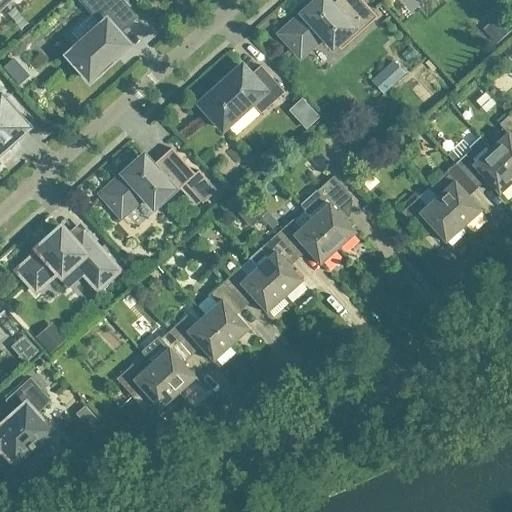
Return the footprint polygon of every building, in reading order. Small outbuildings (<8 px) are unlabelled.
[(0,0),(0,8),(9,0),(0,0)] [(126,43),(118,33),(137,17),(122,0),(86,0),(93,8),(89,11),(102,25),(70,53),(67,55),(69,57),(70,57),(88,77),(87,77),(89,80),(92,78),(91,77),(106,64),(107,64),(107,63),(115,56),(116,56),(116,55),(127,46),(129,44),(127,42),(126,43)] [(341,50),(378,17),(362,0),(337,0),(333,4),(331,5),(326,0),(318,0),(281,34),(301,55),(323,35),(333,47),(336,44),(341,50)] [(500,25),(488,35),(496,44),(511,29),(499,15),(494,19),(500,25)] [(388,77),(378,87),(384,94),(406,74),(393,60),(381,71),(388,77)] [(285,92),(261,65),(250,74),(242,66),(225,82),(224,80),(223,81),(224,83),(219,87),(218,85),(217,86),(218,87),(200,104),(223,129),(252,103),(261,113),(285,92)] [(0,152),(28,127),(1,97),(0,97),(0,152)] [(508,133),(491,148),(511,171),(511,119),(508,116),(499,124),(508,133)] [(456,163),(455,164),(471,182),(480,175),(485,181),(487,180),(499,194),(511,182),(511,171),(491,148),(480,137),(470,146),(472,149),(460,159),(456,163)] [(199,170),(195,173),(174,150),(172,148),(153,164),(152,165),(144,156),(102,194),(121,215),(144,195),(154,207),(157,205),(159,207),(180,188),(195,206),(201,201),(203,203),(216,190),(199,170)] [(452,150),(448,154),(456,163),(460,159),(452,150)] [(442,176),(429,188),(437,197),(464,226),(482,210),(469,196),(470,194),(465,188),(471,182),(455,164),(442,176)] [(356,232),(347,222),(350,219),(341,209),(347,203),(346,202),(352,197),(333,176),(301,206),(305,210),(304,211),(338,248),(356,232)] [(419,197),(402,212),(418,229),(418,230),(426,223),(432,229),(433,228),(446,242),(464,226),(437,197),(429,188),(419,197)] [(293,219),(276,234),(292,253),(301,245),(306,251),(307,250),(320,264),(338,248),(304,211),(294,220),(293,219)] [(267,212),(261,217),(272,229),(278,224),(267,212)] [(118,270),(83,231),(73,240),(62,227),(44,243),(46,246),(18,270),(36,290),(57,271),(62,276),(76,263),(82,271),(86,267),(101,285),(118,270)] [(285,259),(292,253),(276,234),(260,249),(268,258),(258,267),(285,296),(302,280),(290,266),(291,265),(285,259)] [(239,301),(247,293),(253,299),(254,298),(267,312),(285,296),(258,267),(250,258),(222,283),(239,301)] [(232,307),(239,301),(222,283),(209,295),(218,304),(205,315),(231,345),(249,329),(236,314),(238,313),(232,307)] [(186,315),(169,331),(185,349),(194,342),(199,348),(201,346),(214,361),(231,345),(205,315),(195,325),(186,315)] [(48,326),(35,337),(50,353),(67,338),(62,333),(57,337),(48,326)] [(179,355),(185,349),(169,331),(160,339),(168,348),(151,364),(178,393),(196,377),(183,363),(184,361),(179,355)] [(178,393),(151,364),(141,373),(133,363),(116,379),(132,396),(132,397),(141,390),(146,396),(147,395),(160,409),(178,393)] [(35,445),(51,431),(35,413),(50,401),(30,379),(7,400),(18,412),(0,427),(0,449),(2,448),(15,463),(19,459),(23,463),(35,453),(32,449),(35,446),(35,445)] [(96,421),(87,429),(95,438),(104,430),(96,421)]
